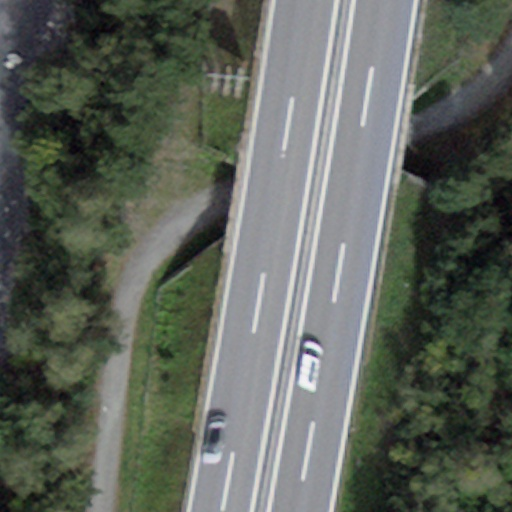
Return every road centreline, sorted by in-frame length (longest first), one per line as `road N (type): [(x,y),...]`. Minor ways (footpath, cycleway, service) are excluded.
road 1 (trunk): [(294,511),(380,0)]
road 2 (trunk): [(306,0),(220,511)]
